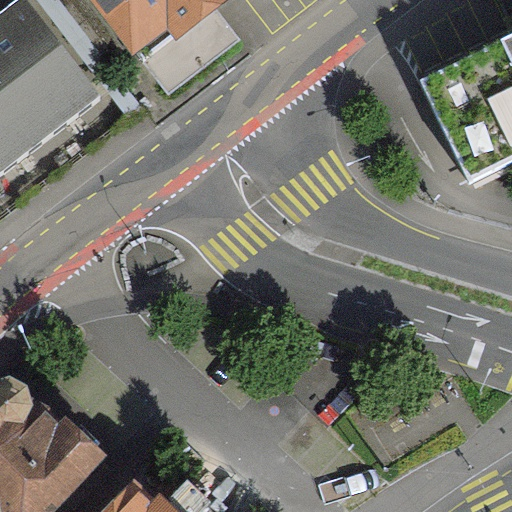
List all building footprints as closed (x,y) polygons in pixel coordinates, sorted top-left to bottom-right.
[(82,0),(141,76),(242,0),(82,0)] [(0,18),(0,172),(98,98),(24,1),(0,18)] [(511,34),(416,82),(467,185),(511,162),(511,34)] [(0,393),(0,511),(36,511),(88,461),(3,393),(0,393)] [(159,511),(157,509),(154,511),(144,511),(128,496),(112,511),(159,511)]
